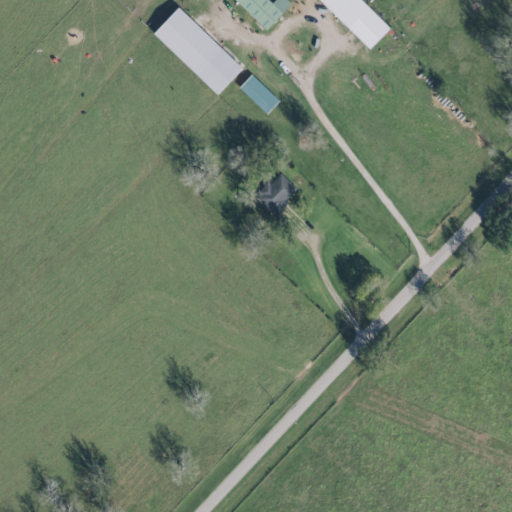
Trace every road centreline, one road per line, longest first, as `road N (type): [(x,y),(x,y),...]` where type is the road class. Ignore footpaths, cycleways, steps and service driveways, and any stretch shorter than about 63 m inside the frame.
road 1 (residential): [(207,511),(511,179)]
road 2 (residential): [(429,268),(310,95),(324,38),(311,0)]
